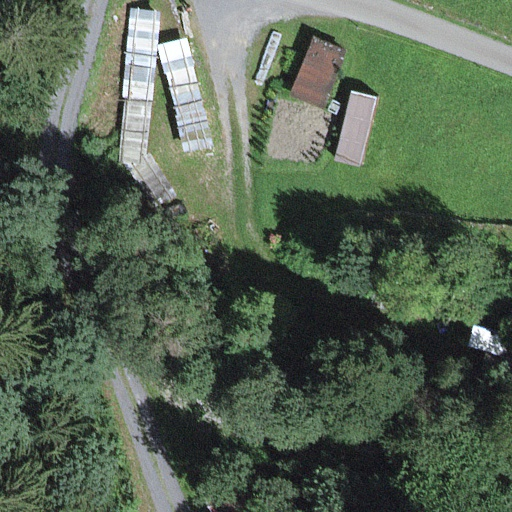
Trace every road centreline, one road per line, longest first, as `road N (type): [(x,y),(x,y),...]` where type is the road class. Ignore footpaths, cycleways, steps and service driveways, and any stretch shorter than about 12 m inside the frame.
road 1 (track): [(96,0),(42,183),(129,392),(165,511)]
road 2 (unclassified): [(324,0),(511,66)]
